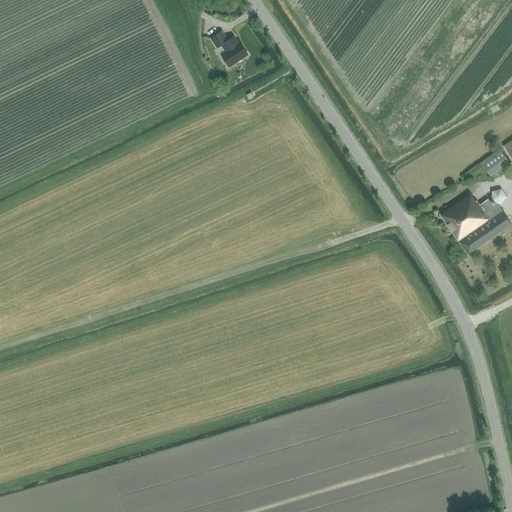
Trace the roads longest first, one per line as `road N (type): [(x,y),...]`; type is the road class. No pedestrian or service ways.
road 1 (tertiary): [(511,498),(479,352),(454,298),(255,0)]
road 2 (track): [(511,174),(459,189),(404,223)]
